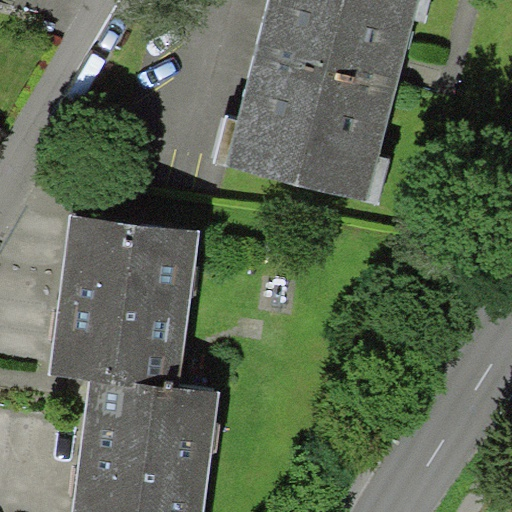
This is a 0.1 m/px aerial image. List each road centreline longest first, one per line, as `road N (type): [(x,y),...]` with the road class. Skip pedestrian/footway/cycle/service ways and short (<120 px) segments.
road 1 (residential): [(0,182),(107,0)]
road 2 (secondary): [(409,511),(511,335)]
